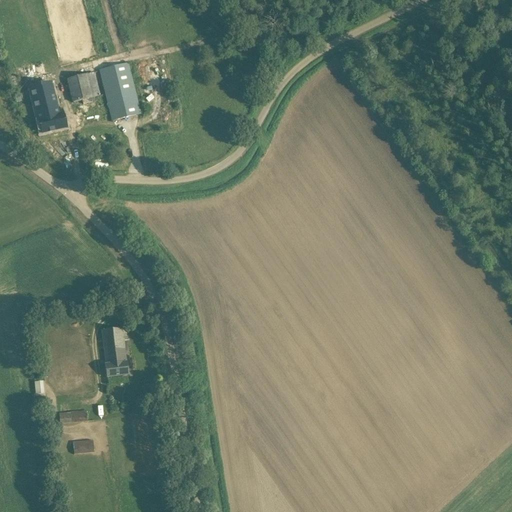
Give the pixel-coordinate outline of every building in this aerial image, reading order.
[(140,114),(127,64),(100,71),(112,121),(140,114)] [(100,96),(94,73),(67,80),(73,103),(100,96)] [(66,128),(67,128),(64,114),(58,115),(51,85),(52,85),(51,84),(43,86),(40,86),(40,87),(32,89),(39,120),(38,120),(42,133),(66,128)] [(128,329),(102,332),(105,364),(104,365),(105,378),(128,375),(127,362),(126,362),(124,341),(129,340),(128,329)] [(43,394),(42,382),(35,382),(35,394),(43,394)] [(86,412),(59,414),(60,424),(87,421),(86,412)] [(94,453),(93,441),(74,443),(75,454),(94,453)]
